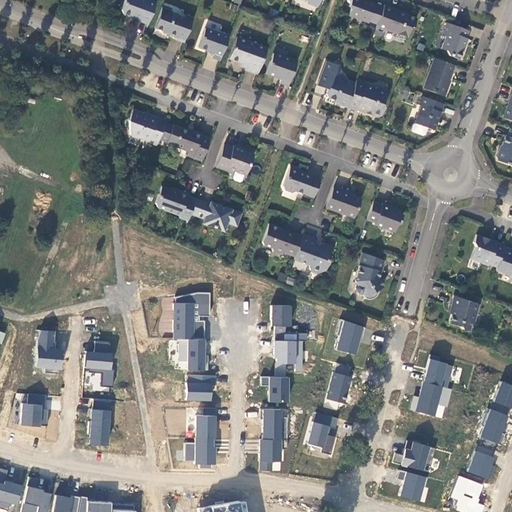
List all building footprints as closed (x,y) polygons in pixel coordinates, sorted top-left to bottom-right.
[(140,21),(148,23),(156,0),(146,0),(125,0),(122,10),(123,13),(132,16),(131,20),(139,23),(140,21)] [(348,15),(376,25),(378,18),(371,15),(374,6),(360,1),(360,0),(349,0),(348,6),(351,7),(348,15)] [(401,11),(383,5),(382,9),(378,18),(376,25),(374,29),(383,33),(385,30),(407,37),(411,26),(413,26),(416,18),(401,13),(401,11)] [(174,39),(183,42),(192,17),(184,14),(183,16),(174,13),(171,9),(162,6),(154,28),(164,32),(164,33),(175,37),(174,39)] [(378,18),(382,9),(374,6),(371,15),(378,18)] [(463,54),(467,45),(465,44),(467,39),(469,31),(448,24),(444,36),(446,37),(442,50),(445,52),(450,57),(458,61),(461,53),(463,54)] [(211,58),(219,60),(229,35),(204,27),(197,47),(213,53),(211,58)] [(244,70),(257,75),(266,48),(236,37),(229,59),(239,63),(245,65),(245,68),(244,70)] [(287,85),(295,61),(286,58),(286,59),(272,55),(265,73),(280,78),(278,82),(287,85)] [(335,103),(346,107),(353,87),(345,84),(345,82),(344,79),(341,78),(344,69),(336,66),(338,62),(327,58),(318,83),(328,87),(327,90),(326,94),(328,97),(336,100),(335,103)] [(454,66),(434,59),(423,90),(444,98),(449,88),(446,87),(449,81),(454,66)] [(346,107),(346,108),(355,111),(355,110),(363,113),(364,111),(369,112),(370,114),(371,116),(376,118),(381,115),(383,106),(382,104),(386,91),(377,88),(373,88),(372,89),(364,86),(365,83),(356,79),(353,87),(346,107)] [(511,91),(503,119),(511,122),(511,91)] [(443,106),(420,97),(417,106),(421,107),(416,125),(428,129),(433,132),(443,106)] [(155,147),(165,119),(146,112),(146,113),(145,115),(142,114),(143,112),(132,109),(128,122),(128,123),(130,139),(138,142),(139,141),(148,144),(149,142),(153,144),(152,146),(155,147)] [(425,136),(428,129),(416,125),(413,126),(411,131),(413,133),(423,137),(425,136)] [(201,161),(209,137),(201,134),(201,133),(193,130),(192,131),(179,126),(175,135),(176,137),(173,146),(187,151),(186,156),(201,161)] [(511,131),(509,130),(507,137),(504,136),(499,151),(497,152),(495,157),(496,160),(496,162),(511,167),(511,131)] [(232,146),(223,143),(215,166),(230,172),(236,170),(244,173),(252,153),(240,149),(240,147),(232,145),(232,146)] [(295,191),(312,197),(318,180),(310,177),(310,176),(297,171),(298,168),(289,165),(282,186),(283,190),(291,193),(295,191)] [(341,190),(332,187),(324,208),(353,219),(360,199),(354,197),(349,195),(350,192),(351,190),(342,187),(341,190)] [(194,201),(187,198),(187,196),(177,192),(176,194),(160,188),(156,200),(158,203),(179,211),(177,218),(187,221),(189,215),(194,201)] [(208,207),(194,201),(189,215),(203,220),(201,225),(222,233),(226,224),(235,227),(239,215),(209,204),(208,207)] [(381,205),(372,202),(366,219),(374,223),(374,225),(393,232),(395,226),(400,225),(403,217),(399,216),(399,213),(396,212),(390,210),(391,208),(381,204),(381,205)] [(293,258),(301,237),(292,234),(291,237),(281,233),(279,230),(268,226),(261,243),(262,246),(270,249),(272,253),(282,257),(283,254),(293,258)] [(503,246),(504,245),(496,242),(495,245),(491,243),(492,241),(475,234),(472,244),(473,247),(469,260),(487,266),(487,265),(496,268),(503,246)] [(315,243),(301,237),(293,258),(292,260),(306,265),(310,272),(318,274),(325,271),(327,264),(325,264),(331,249),(320,245),(320,246),(314,244),(315,243)] [(511,249),(503,246),(496,268),(495,271),(511,277),(511,249)] [(385,261),(362,253),(359,266),(360,266),(356,283),(357,286),(356,287),(355,290),(357,296),(361,298),(363,297),(367,305),(370,305),(373,305),(375,304),(378,303),(379,300),(380,297),(378,295),(384,291),(380,282),(380,272),(381,272),(385,261)] [(279,273),(277,280),(293,284),(293,281),(286,279),(287,275),(279,273)] [(209,292),(197,292),(174,297),(174,303),(173,303),(172,332),(175,332),(175,338),(172,338),(178,338),(203,339),(204,320),(198,320),(198,316),(209,316),(209,292)] [(452,296),(448,307),(451,308),(448,316),(446,324),(455,327),(457,330),(463,332),(466,326),(470,325),(477,305),(452,296)] [(289,305),(270,305),(270,320),(274,320),(274,325),(273,340),(301,341),(306,341),(306,333),(284,332),(284,326),(289,326),(289,305)] [(358,337),(361,338),(364,327),(339,319),(335,334),(338,335),(334,349),(354,354),(358,337)] [(53,331),(39,330),(36,340),(34,366),(44,367),(44,372),(58,373),(58,368),(59,368),(61,349),(52,349),(53,331)] [(186,361),(186,369),(206,370),(207,355),(203,355),(202,355),(202,349),(203,349),(203,339),(178,338),(178,361),(186,361)] [(294,363),(294,371),(300,371),(301,344),(293,344),(293,341),(301,341),(273,340),(273,358),(275,358),(275,363),(274,376),(284,376),(284,363),(294,363)] [(82,385),(83,385),(84,367),(87,367),(87,372),(94,372),(94,371),(101,372),(101,373),(100,386),(112,387),(113,369),(109,369),(110,353),(107,353),(108,342),(94,341),(93,352),(93,355),(84,354),(82,385)] [(445,363),(438,361),(439,357),(429,354),(425,369),(427,370),(426,373),(424,373),(422,381),(446,387),(452,365),(445,364),(445,363)] [(332,372),(325,398),(343,403),(350,376),(348,376),(350,366),(336,362),(333,372),(332,372)] [(185,400),(209,400),(209,391),(207,391),(207,386),(209,386),(209,385),(215,385),(215,375),(186,375),(186,382),(185,382),(185,400)] [(267,401),(287,402),(287,377),(284,376),(274,376),(260,376),(260,385),(267,386),(267,401)] [(418,397),(413,395),(410,409),(432,415),(435,404),(440,405),(442,398),(447,399),(450,388),(446,387),(422,381),(419,390),(420,391),(418,397)] [(511,385),(500,381),(489,408),(506,415),(509,407),(511,408),(511,404),(511,385)] [(21,403),(19,424),(38,426),(38,425),(46,426),(47,409),(39,408),(39,405),(44,405),(45,395),(27,394),(27,403),(21,403)] [(93,434),(92,444),(106,445),(108,421),(109,421),(111,400),(92,399),(91,409),(89,408),(89,409),(90,409),(90,417),(89,421),(88,421),(87,433),(88,433),(93,434)] [(195,415),(195,437),(213,438),(213,416),(214,416),(215,408),(202,407),(202,415),(195,415)] [(489,408),(487,408),(481,425),(482,426),(478,436),(501,445),(505,434),(501,432),(500,432),(503,424),(504,424),(508,415),(506,415),(489,408)] [(287,417),(279,416),(279,409),(259,409),(259,419),(262,419),(261,439),(286,439),(287,417)] [(321,447),(320,452),(330,454),(334,436),(327,435),(325,434),(327,427),(329,427),(334,428),(337,418),(315,412),(312,421),(311,421),(305,443),(321,447)] [(194,442),(184,442),(184,461),(194,461),(194,463),(198,463),(198,468),(211,468),(211,464),(213,464),(214,451),(211,451),(211,447),(214,447),(214,438),(213,438),(195,437),(194,437),(194,442)] [(279,448),(286,449),(286,439),(261,439),(259,438),(259,461),(260,461),(259,470),(270,470),(271,461),(271,458),(279,458),(279,448)] [(402,454),(395,452),(392,462),(421,470),(423,464),(429,466),(434,448),(406,440),(402,454)] [(466,471),(489,479),(494,466),(489,464),(492,457),(491,457),(494,450),(477,443),(466,471)] [(0,508),(7,511),(10,502),(15,504),(20,485),(12,483),(4,481),(4,479),(7,470),(0,468),(0,508)] [(421,486),(424,487),(426,477),(398,469),(396,478),(402,480),(398,495),(417,500),(421,486)] [(456,509),(463,511),(482,511),(485,505),(476,502),(483,485),(459,476),(451,496),(457,499),(456,504),(458,505),(456,509)] [(28,477),(19,511),(45,511),(50,493),(41,491),(35,490),(35,488),(38,479),(28,477)] [(76,511),(80,497),(71,495),(71,498),(70,499),(63,497),(63,496),(55,495),(51,511),(76,511)] [(80,497),(76,511),(109,511),(110,503),(110,502),(93,501),(93,502),(86,502),(86,500),(87,497),(80,496),(80,497)] [(239,511),(238,501),(197,508),(197,511),(239,511)] [(134,511),(134,510),(133,510),(134,504),(125,504),(124,510),(119,509),(120,503),(110,503),(109,511),(134,511)]
